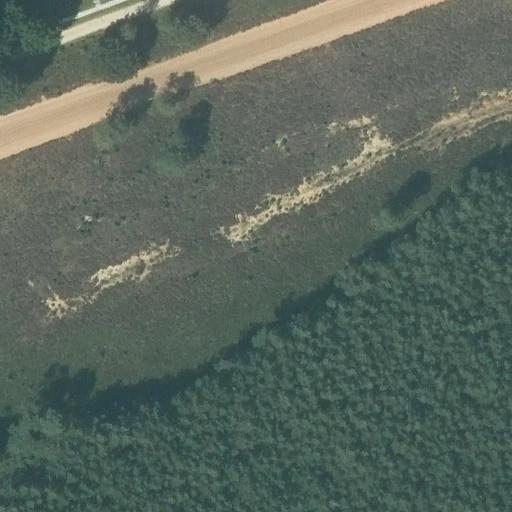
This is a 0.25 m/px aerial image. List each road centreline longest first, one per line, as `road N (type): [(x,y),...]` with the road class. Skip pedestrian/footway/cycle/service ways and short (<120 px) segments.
road 1 (track): [(0,137),(376,0)]
road 2 (track): [(0,62),(172,0)]
